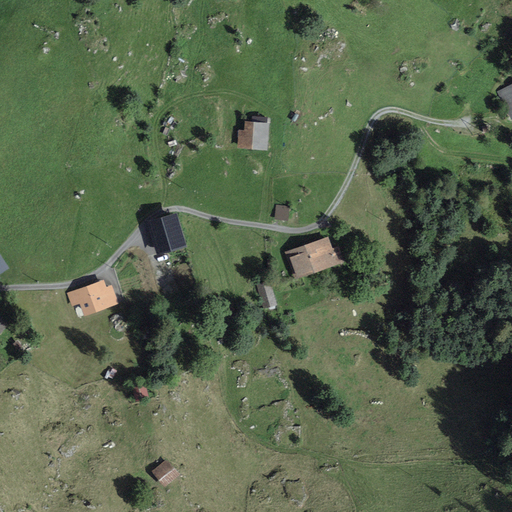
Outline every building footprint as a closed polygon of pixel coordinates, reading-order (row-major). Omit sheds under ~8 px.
[(511,91),(511,92),(509,87),(499,92),(503,98),(501,99),(505,106),(507,104),(511,113),(511,91)] [(241,130),(240,145),(264,147),(267,118),(253,116),(252,124),(247,124),(246,131),(241,130)] [(152,224),(160,250),(182,243),(175,217),(152,224)] [(326,241),(314,245),(321,267),(342,259),(338,247),(329,250),(326,241)] [(296,275),(321,267),(314,245),(288,253),(296,275)] [(69,293),(77,314),(114,301),(109,288),(105,290),(102,280),(69,293)] [(268,282),(256,286),(262,307),(274,303),(268,282)] [(134,389),(137,399),(146,397),(143,386),(134,389)] [(165,461),(155,469),(165,483),(177,473),(165,461)]
